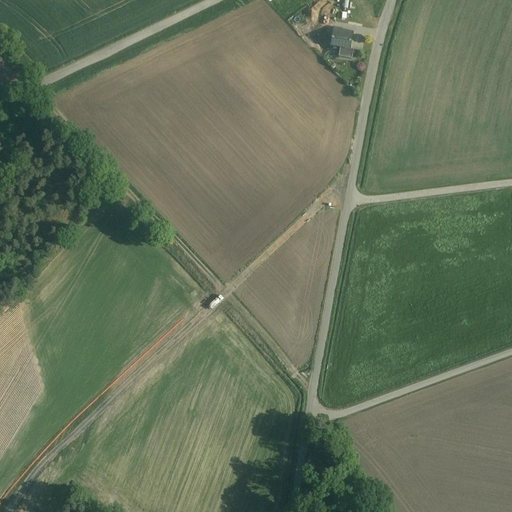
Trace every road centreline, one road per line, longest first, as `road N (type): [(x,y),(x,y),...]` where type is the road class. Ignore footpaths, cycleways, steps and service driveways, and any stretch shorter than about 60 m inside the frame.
road 1 (track): [(0,91),(202,0)]
road 2 (unclassified): [(313,411),(350,202)]
road 3 (unclassified): [(313,411),(339,415),(511,351)]
road 4 (unclassified): [(350,202),(381,35),(396,0)]
road 5 (unclassified): [(350,202),(511,183)]
